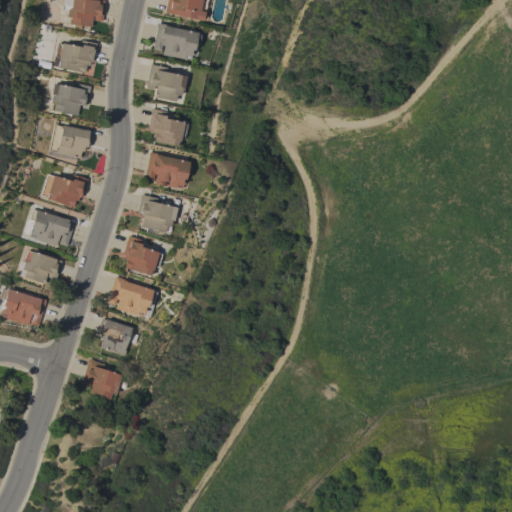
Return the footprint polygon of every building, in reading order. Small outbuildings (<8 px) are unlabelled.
[(103,0),(101,21),(92,20),(93,15),(91,15),(90,27),(69,24),(70,17),(65,17),(66,10),(62,10),(63,0),(103,0)] [(165,0),(204,0),(201,21),(164,12),(165,0)] [(157,23),(171,26),(171,27),(195,32),(195,34),(199,35),(197,44),(193,43),(191,50),(190,50),(189,53),(191,54),(191,55),(190,55),(189,60),(184,59),(171,57),(160,55),(163,42),(161,42),(159,51),(151,49),(157,23)] [(92,62),(89,62),(88,66),(85,65),(83,73),(56,67),(56,66),(58,67),(59,62),(57,62),(57,57),(54,57),(57,43),(61,44),(61,43),(79,47),(80,46),(77,45),(77,40),(80,41),(80,40),(96,43),(92,62)] [(154,89),(144,88),(149,64),(166,67),(165,72),(178,75),(183,76),(181,89),(180,88),(178,96),(175,95),(174,101),(155,98),(152,98),(154,89)] [(86,105),(82,104),(81,105),(78,105),(76,115),(52,111),(53,104),(49,103),(51,96),(52,95),(50,94),(52,83),(72,87),(73,83),(89,86),(86,105)] [(151,108),(158,110),(159,107),(166,109),(165,112),(166,112),(165,116),(164,116),(163,118),(182,122),(182,123),(186,124),(183,137),(179,136),(177,147),(150,141),(151,133),(148,132),(149,128),(146,127),(151,108)] [(88,131),(87,131),(91,132),(88,146),(85,146),(85,147),(83,147),(82,151),(80,151),(78,158),(53,153),(54,152),(47,150),(53,124),(61,126),(61,125),(88,131)] [(149,152),(164,155),(163,156),(187,162),(182,185),(181,184),(180,189),(174,187),(174,188),(163,186),(152,184),(155,173),(153,172),(151,181),(143,179),(149,152)] [(45,197),(39,195),(45,174),(51,176),(52,175),(69,181),(71,174),(86,179),(80,197),(78,197),(77,201),(74,200),(72,206),(71,206),(71,207),(44,199),(45,197)] [(142,216),(138,215),(139,214),(135,213),(140,194),(156,198),(155,203),(174,208),(172,220),(170,219),(168,226),(165,226),(163,233),(139,227),(142,216)] [(21,233),(26,218),(28,219),(31,209),(34,211),(34,210),(62,218),(64,219),(65,218),(73,221),(65,246),(57,244),(59,238),(57,237),(54,246),(44,243),(33,239),(33,238),(27,237),(28,235),(21,233)] [(127,235),(142,240),(139,247),(157,252),(156,253),(160,254),(156,267),(152,266),(149,276),(123,267),(124,266),(123,266),(125,260),(122,259),(123,255),(121,254),(127,235)] [(17,275),(18,270),(17,269),(16,266),(16,264),(17,262),(18,261),(21,260),(23,260),(26,250),(60,261),(55,279),(46,277),(47,274),(46,273),(42,284),(39,283),(40,283),(22,277),(22,276),(17,275)] [(114,276),(128,280),(127,282),(151,290),(151,291),(155,292),(152,303),(148,317),(142,315),(142,316),(136,314),(136,315),(114,308),(115,305),(106,302),(114,276)] [(0,304),(1,305),(2,299),(0,298),(0,294),(2,288),(6,290),(6,289),(34,297),(35,297),(45,300),(36,326),(28,323),(29,320),(27,319),(26,325),(4,318),(5,318),(0,316),(0,304)] [(131,333),(131,331),(132,329),(135,329),(136,330),(136,333),(135,335),(133,343),(126,341),(123,350),(124,351),(122,355),(98,347),(100,340),(99,340),(100,335),(99,335),(99,334),(95,333),(100,318),(104,319),(104,318),(108,320),(130,327),(129,332),(131,333)] [(87,358),(103,364),(102,369),(120,375),(113,395),(109,393),(107,400),(86,393),(88,386),(79,383),(87,358)]
